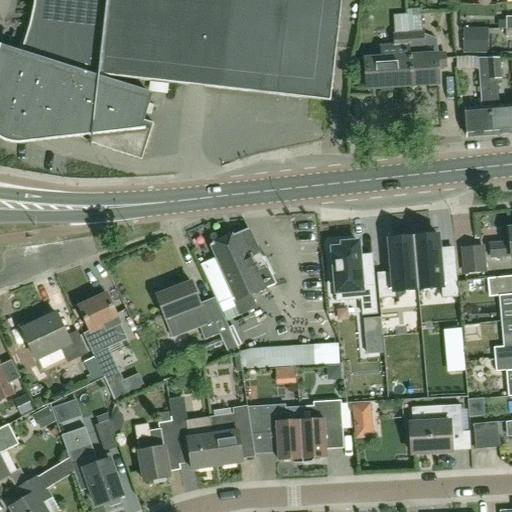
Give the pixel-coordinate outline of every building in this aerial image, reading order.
[(47,142),(80,138),(92,144),(108,150),(142,161),(154,125),(142,121),(145,114),(151,116),(153,111),(154,106),(147,104),(150,96),(101,81),(101,77),(100,77),(108,0),(34,0),(34,9),(30,26),(20,55),(1,49),(2,47),(0,46),(0,139),(6,143),(10,144),(13,145),(17,145),(20,145),(47,142)] [(196,87),(330,103),(341,0),(108,0),(100,77),(101,77),(151,83),(151,82),(173,85),(196,87)] [(363,89),(413,86),(408,15),(408,14),(393,15),(394,33),(392,33),(393,45),(380,46),(381,60),(362,61),(363,89)] [(424,57),(424,49),(421,14),(408,15),(413,86),(438,84),(437,68),(445,67),(445,56),(424,57)] [(462,54),(487,54),(487,29),(463,29),(462,54)] [(465,108),(467,137),(493,135),(489,80),(488,69),(491,68),(490,59),(478,58),(482,107),(465,108)] [(501,79),(500,59),(490,59),(491,68),(488,69),(489,80),(493,135),(511,133),(511,105),(499,106),(497,80),(501,79)] [(249,313),(248,312),(258,307),(252,295),(276,284),(250,229),(210,246),(236,301),(233,303),(239,317),(249,313)] [(511,259),(511,258),(511,229),(509,230),(510,243),(491,245),(492,258),(511,257),(511,259)] [(438,236),(413,238),(418,290),(441,288),(442,299),(458,298),(456,266),(441,267),(439,249),(438,236)] [(391,273),(377,274),(379,300),(395,298),(395,292),(418,290),(413,238),(389,241),(390,255),(391,273)] [(342,249),(332,250),(337,302),(361,299),(363,315),(376,314),(373,274),(361,275),(358,243),(342,245),(342,249)] [(463,276),(487,273),(485,246),(466,248),(461,248),(463,276)] [(511,277),(488,280),(490,298),(499,298),(511,296),(511,302),(511,277)] [(192,283),(157,296),(166,320),(194,309),(200,327),(201,328),(205,339),(219,334),(229,330),(226,322),(225,319),(220,308),(215,300),(200,306),(192,283)] [(83,333),(94,358),(103,378),(115,373),(104,348),(112,344),(125,338),(117,320),(106,296),(79,308),(89,330),(83,333)] [(235,324),(245,346),(273,334),(263,311),(235,324)] [(68,337),(58,315),(23,330),(37,360),(61,349),(67,364),(87,355),(77,332),(68,337)] [(366,336),(382,335),(380,319),(365,320),(366,336)] [(511,332),(502,333),(503,348),(495,348),(495,350),(496,361),(511,359),(511,332)] [(491,346),(465,348),(466,358),(492,356),(491,346)] [(511,359),(496,361),(497,372),(511,370),(511,383),(506,384),(508,398),(511,397),(511,359)] [(0,400),(14,394),(9,384),(20,379),(11,361),(1,366),(0,363),(0,400)] [(293,361),(272,362),(273,378),(294,377),(293,361)] [(344,430),(342,405),(342,401),(314,403),(315,409),(316,422),(301,423),(303,464),(312,463),(316,459),(327,458),(327,451),(326,431),(342,430),(344,430)] [(260,408),(248,408),(252,431),(252,435),(278,434),(279,461),(291,461),(295,464),(303,464),(301,423),(300,410),(299,410),(299,409),(287,409),(287,406),(260,408)] [(426,423),(411,424),(413,455),(453,453),(453,451),(453,437),(464,437),(463,432),(462,410),(462,406),(441,407),(442,413),(425,414),(426,423)] [(210,418),(218,466),(243,462),(238,433),(252,431),(248,408),(248,407),(234,409),(235,414),(224,416),(210,418)] [(56,423),(48,408),(33,416),(41,430),(56,423)] [(108,414),(95,419),(98,425),(95,427),(104,453),(119,447),(108,414)] [(218,466),(210,418),(198,420),(187,422),(186,420),(172,423),(173,428),(176,447),(188,445),(191,465),(192,470),(218,466)] [(486,424),(488,449),(499,448),(497,423),(486,424)] [(476,451),(488,449),(486,424),(474,425),(476,451)] [(0,480),(7,476),(8,476),(0,458),(0,454),(19,445),(9,425),(0,429),(0,480)] [(135,427),(139,453),(144,483),(171,479),(170,472),(166,453),(177,451),(176,447),(173,428),(159,431),(149,432),(148,425),(135,427)] [(97,464),(91,446),(85,429),(62,437),(67,454),(69,459),(74,475),(74,474),(81,492),(90,489),(96,506),(106,502),(107,506),(110,507),(119,504),(120,502),(119,498),(122,497),(109,460),(97,464)] [(47,491),(74,475),(69,459),(17,491),(23,501),(10,509),(12,511),(46,511),(37,496),(47,491)]
